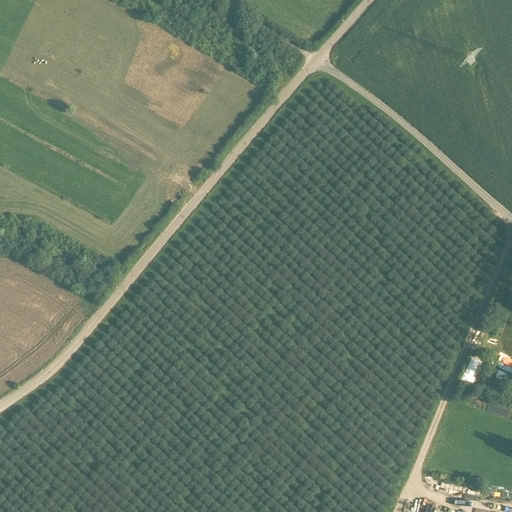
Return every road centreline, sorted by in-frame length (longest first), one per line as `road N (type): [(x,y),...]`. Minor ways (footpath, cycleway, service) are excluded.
road 1 (tertiary): [(0,404),(72,344),(317,60)]
road 2 (track): [(511,224),(412,481)]
road 3 (unclassified): [(511,222),(371,96),(317,60)]
